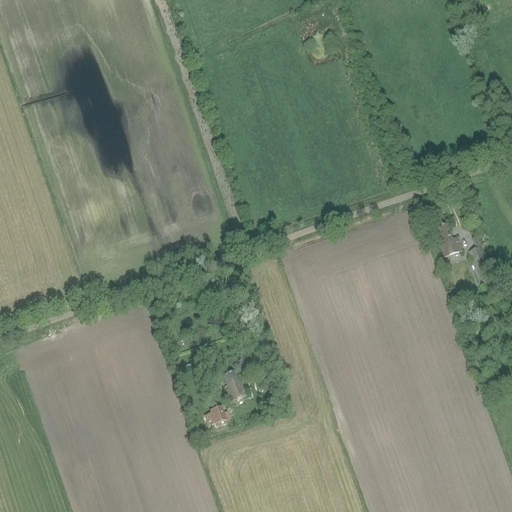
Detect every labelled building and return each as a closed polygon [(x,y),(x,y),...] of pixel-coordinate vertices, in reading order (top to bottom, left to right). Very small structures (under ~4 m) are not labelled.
[(444,259),(462,252),(457,239),(453,240),(447,225),(434,230),(444,259)] [(492,279),(481,248),(468,253),(479,283),(492,279)] [(231,403),(247,397),(242,383),(241,384),(239,380),(237,381),(234,372),(223,376),(227,387),(225,387),(231,403)] [(264,380),(270,391),(276,388),(271,377),(264,380)] [(224,413),(221,406),(209,411),(210,414),(204,416),(208,427),(215,424),(216,428),(231,423),(226,412),(224,413)]
